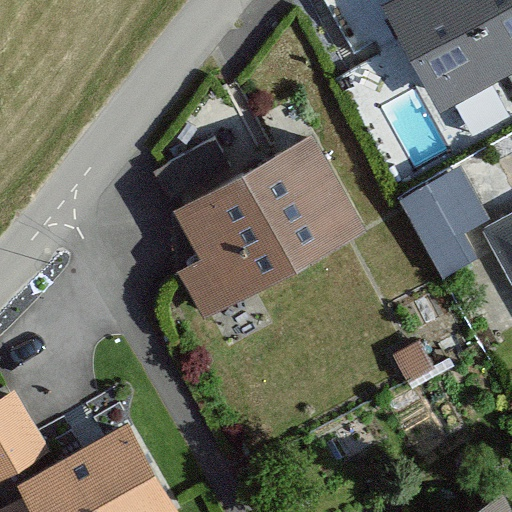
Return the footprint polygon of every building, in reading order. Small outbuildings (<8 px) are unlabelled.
[(511,0),(389,0),(436,96),(511,59),(511,0)] [(216,133),(157,165),(200,244),(178,256),(206,308),(370,219),(311,110),(228,155),(216,133)] [(439,262),(483,244),(472,216),(491,208),(469,153),(405,179),(439,262)] [(511,207),(481,225),(511,281),(511,207)] [(12,388),(0,394),(0,511),(173,511),(127,417),(45,456),(12,388)] [(510,511),(498,490),(459,511),(510,511)]
